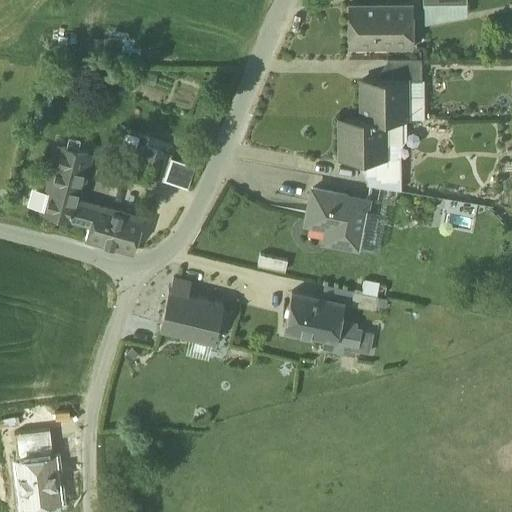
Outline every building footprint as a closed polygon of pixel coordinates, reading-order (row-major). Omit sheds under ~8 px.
[(413,3),(349,3),(348,47),(413,47),(413,3)] [(461,47),(480,46),(479,26),(459,27),(461,47)] [(422,58),(388,58),(388,79),(406,79),(406,80),(422,80),(422,58)] [(406,80),(406,79),(388,79),(362,79),(362,118),(384,118),(407,118),(406,80)] [(385,157),(384,118),(362,118),(341,119),(341,158),(367,158),(385,158),(385,157)] [(88,154),(62,147),(45,213),(90,224),(96,206),(76,200),(88,154)] [(164,153),(147,147),(138,172),(156,178),(164,153)] [(385,157),(385,158),(367,158),(367,184),(401,190),(401,156),(385,157)] [(368,199),(312,188),(307,219),(328,223),(324,241),(358,248),(368,199)] [(143,219),(96,206),(90,224),(86,239),(134,252),(143,219)] [(511,252),(497,250),(495,259),(511,261),(511,252)] [(191,281),(174,277),(171,290),(188,294),(191,281)] [(171,290),(169,290),(160,329),(214,342),(223,303),(188,294),(171,290)] [(378,295),(354,290),(351,305),(375,309),(378,295)] [(345,301),(292,291),(284,330),(358,344),(359,345),(362,331),(362,329),(356,328),(357,322),(348,321),(347,323),(341,321),(345,301)] [(373,333),(362,331),(359,345),(358,344),(357,350),(369,352),(373,333)] [(32,415),(35,473),(78,470),(74,412),(32,415)]
